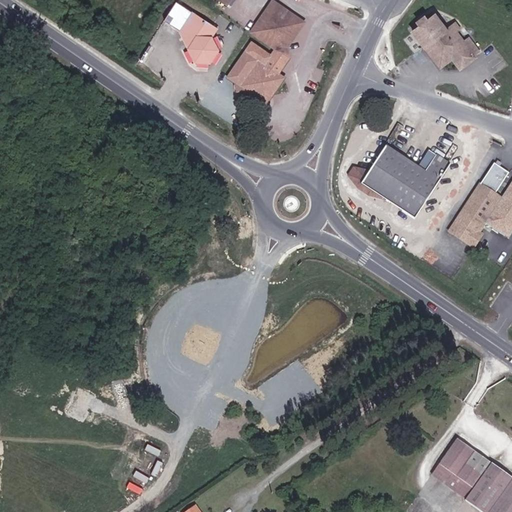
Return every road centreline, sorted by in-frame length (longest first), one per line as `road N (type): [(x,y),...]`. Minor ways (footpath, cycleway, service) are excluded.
road 1 (unknown): [(480,332),(228,509)]
road 2 (primary): [(201,141),(0,0)]
road 3 (primary): [(511,354),(356,249)]
road 4 (unclassified): [(356,76),(511,129)]
road 5 (unclassified): [(264,260),(196,403)]
